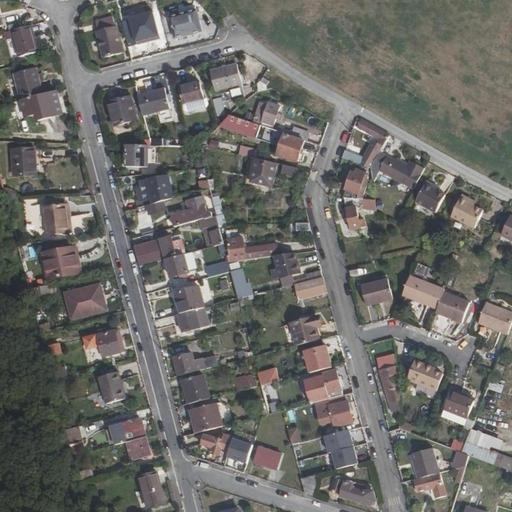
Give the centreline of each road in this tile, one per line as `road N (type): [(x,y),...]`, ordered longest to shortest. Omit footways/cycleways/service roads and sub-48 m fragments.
road 1 (residential): [(179,466),(79,86)]
road 2 (residential): [(350,106),(319,204),(353,341)]
road 3 (residential): [(511,192),(350,106)]
road 4 (residential): [(353,341),(397,511)]
road 5 (residential): [(245,40),(79,86)]
road 6 (residential): [(179,466),(323,511)]
road 7 (residential): [(350,106),(245,40)]
road 8 (residential): [(353,341),(395,331),(470,359)]
